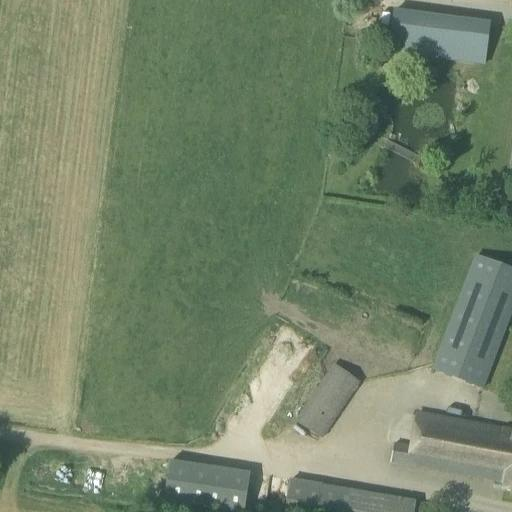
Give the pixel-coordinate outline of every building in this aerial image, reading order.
[(479,25),(374,11),(368,55),(473,68),(479,25)] [(483,392),(511,315),(511,271),(473,256),(430,371),(483,392)] [(295,396),(314,363),(288,347),(269,380),(295,396)] [(321,441),(359,385),(331,366),(294,422),(321,441)] [(264,384),(235,435),(255,446),(284,396),(264,384)] [(511,433),(414,414),(408,445),(393,442),(389,465),(499,486),(498,492),(511,494),(511,431),(511,433)] [(215,511),(242,511),(249,474),(168,462),(162,504),(215,511)] [(412,511),(414,501),(289,481),(284,511),(412,511)]
